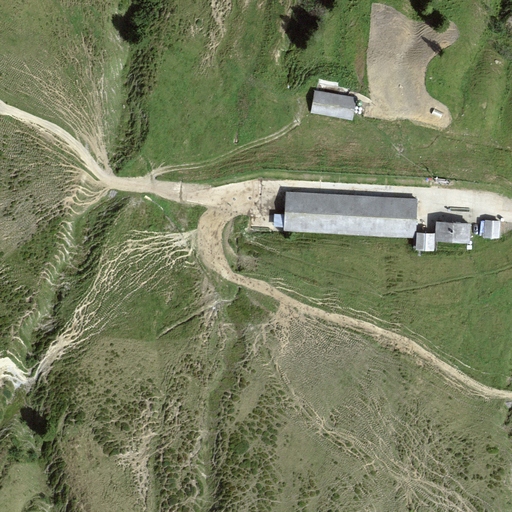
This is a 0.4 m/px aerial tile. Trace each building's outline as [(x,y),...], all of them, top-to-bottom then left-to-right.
[(356,97),(316,91),(313,114),(352,119),(356,97)] [(419,199),(280,191),(278,231),(417,238),(419,199)] [(474,221),(438,219),(437,243),(473,244),(474,221)] [(502,222),(487,221),(486,237),(501,238),(502,222)] [(435,234),(419,232),(418,249),(434,251),(435,234)]
